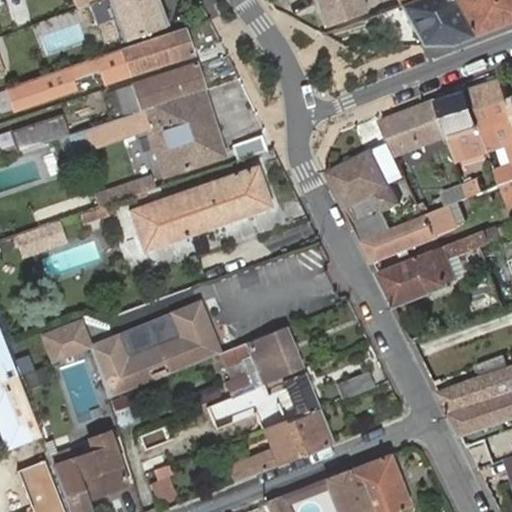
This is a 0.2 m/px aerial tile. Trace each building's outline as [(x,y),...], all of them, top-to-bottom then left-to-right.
[(73,0),(77,9),(100,0),(73,0)] [(167,25),(157,0),(108,0),(119,24),(115,27),(121,42),(167,25)] [(317,0),(328,27),(365,12),(359,0),(317,0)] [(450,46),(474,37),(453,0),(416,0),(402,6),(424,46),(450,46)] [(511,0),(453,0),(474,37),(511,22),(511,0)] [(194,56),(184,29),(97,58),(99,63),(96,64),(104,85),(194,56)] [(119,120),(205,91),(196,66),(107,96),(112,117),(117,116),(119,120)] [(48,75),(23,83),(27,97),(52,88),(48,75)] [(511,110),(509,100),(502,79),(471,89),(490,150),(511,142),(511,110)] [(448,135),(457,161),(490,150),(471,89),(437,100),(448,135)] [(228,160),(205,91),(119,120),(68,137),(57,140),(63,158),(93,150),(94,148),(124,137),(126,141),(149,132),(166,180),(228,160)] [(448,135),(437,100),(381,123),(396,157),(448,135)] [(21,153),(57,140),(68,137),(62,119),(15,135),(21,153)] [(236,162),(264,153),(258,138),(231,147),(236,162)] [(333,180),(363,240),(394,228),(384,213),(402,204),(375,151),(329,171),(333,180)] [(143,251),(273,207),(258,165),(129,210),(143,251)] [(500,186),(511,181),(511,167),(497,175),(500,186)] [(100,208),(107,205),(156,189),(152,177),(96,197),(100,208)] [(480,179),(465,186),(469,198),(485,192),(480,179)] [(511,181),(500,186),(511,212),(511,181)] [(446,194),(451,206),(459,202),(469,198),(465,186),(446,194)] [(394,228),(363,240),(375,264),(468,224),(459,202),(451,206),(394,228)] [(488,230),(380,274),(397,309),(451,288),(450,281),(458,277),(453,262),(477,253),(478,249),(494,243),(488,230)] [(492,275),(465,284),(475,313),(502,304),(492,275)] [(106,399),(218,354),(199,306),(91,348),(106,399)] [(53,363),(91,348),(81,321),(45,335),(53,363)] [(261,387),(303,370),(285,327),(218,354),(230,383),(227,385),(232,398),(259,387),(261,387)] [(0,334),(0,436),(5,450),(40,437),(0,334)] [(29,372),(31,387),(49,384),(47,370),(29,372)] [(486,379),(442,398),(452,418),(511,396),(511,383),(510,377),(507,371),(486,379)] [(340,402),(374,388),(368,373),(334,387),(340,402)] [(285,424),(319,411),(304,376),(272,389),(284,421),(285,424)] [(214,385),(188,396),(194,408),(218,399),(214,385)] [(265,399),(273,425),(284,421),(272,389),(272,386),(262,390),(265,399)] [(262,390),(261,387),(259,387),(232,398),(221,402),(227,418),(261,404),(260,401),(265,399),(262,390)] [(112,402),(120,426),(135,421),(128,396),(112,402)] [(511,396),(452,418),(463,440),(511,422),(511,396)] [(234,482),(333,443),(320,410),(319,411),(285,424),(284,421),(273,425),(261,430),(270,453),(229,468),(234,482)] [(67,511),(87,511),(83,502),(126,486),(108,435),(84,443),(89,456),(59,467),(51,441),(43,444),(67,511)] [(398,511),(410,508),(389,454),(266,502),(270,511),(290,511),(289,508),(325,494),(333,490),(335,489),(343,511),(398,511)] [(62,511),(43,461),(17,471),(33,511),(62,511)] [(157,482),(169,478),(172,476),(167,465),(153,470),(157,482)] [(155,507),(156,507),(177,499),(169,478),(157,482),(149,485),(155,507)] [(343,511),(335,489),(333,490),(325,494),(327,501),(324,501),(328,511),(343,511)]
